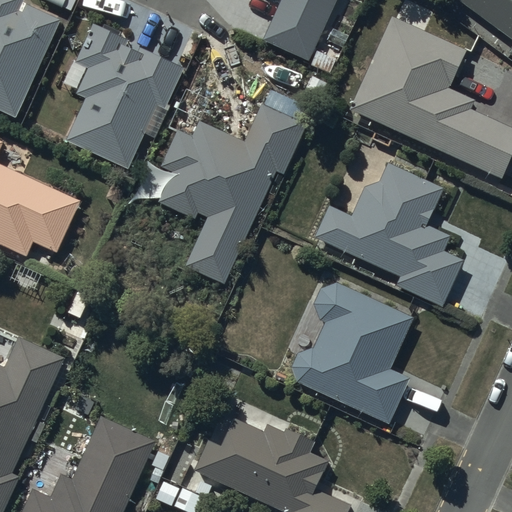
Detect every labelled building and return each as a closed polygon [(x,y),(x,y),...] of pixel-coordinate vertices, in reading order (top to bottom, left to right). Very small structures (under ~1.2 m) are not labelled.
[(0,0),(0,116),(15,124),(60,25),(29,11),(25,21),(16,17),(24,1),(21,0),(0,0)] [(285,0),(265,45),(309,65),(339,0),(285,0)] [(511,0),(451,0),(451,1),(511,46),(511,52),(508,58),(511,61),(511,0)] [(392,20),(348,114),(502,185),(511,164),(511,134),(471,115),(475,106),(451,95),(469,56),(392,20)] [(85,104),(66,145),(127,173),(157,108),(165,112),(183,73),(140,54),(138,58),(125,52),(128,45),(92,28),(73,69),(85,74),(74,99),(85,104)] [(184,271),(225,290),(277,177),(285,181),(308,131),(262,110),(245,147),(201,127),(194,142),(178,134),(161,171),(172,176),(158,206),(194,223),(197,216),(208,221),(184,271)] [(0,248),(26,260),(33,245),(58,256),(80,206),(0,170),(0,152),(2,148),(0,147),(0,248)] [(330,212),(316,243),(401,282),(397,289),(442,309),(461,267),(441,258),(449,241),(428,232),(446,193),(388,167),(379,187),(365,192),(352,222),(330,212)] [(291,373),(296,387),(389,430),(410,385),(388,375),(413,323),(336,288),(321,293),(313,308),(321,326),(325,328),(314,353),(298,357),(291,373)] [(0,511),(5,511),(20,482),(13,479),(67,363),(20,341),(5,374),(0,371),(0,511)] [(33,492),(23,511),(127,511),(159,445),(101,419),(72,482),(62,478),(51,501),(33,492)] [(209,447),(196,475),(274,511),(350,511),(351,511),(315,495),(329,465),(312,457),(317,447),(285,432),(283,436),(268,430),(264,437),(236,424),(223,453),(209,447)] [(182,491),(174,510),(177,511),(198,511),(204,501),(182,491)]
